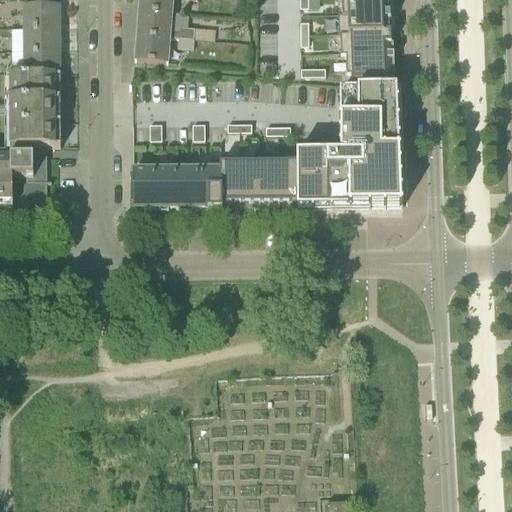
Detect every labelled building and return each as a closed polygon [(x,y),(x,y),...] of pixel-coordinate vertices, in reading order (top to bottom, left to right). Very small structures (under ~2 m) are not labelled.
[(139,0),(138,17),(172,20),(174,0),(139,0)] [(308,0),(300,0),(300,12),(301,12),(308,12),(308,0)] [(341,0),(342,18),(388,17),(388,16),(387,6),(390,6),(389,0),(341,0)] [(23,33),(59,33),(59,9),(23,9),(23,33)] [(342,18),(337,19),(338,38),(340,38),(389,36),(389,35),(388,25),(390,25),(390,16),(388,16),(388,17),(342,18)] [(136,42),(170,45),(172,20),(138,17),(136,42)] [(301,27),(300,27),(300,39),(308,39),(308,27),(301,27)] [(179,42),(194,43),(195,34),(179,32),(179,42)] [(23,53),(59,53),(59,33),(23,33),(23,53)] [(389,36),(340,38),(341,57),(345,57),(391,55),(391,52),(391,48),(391,45),(390,38),(390,35),(389,35),(389,36)] [(308,39),(300,39),(301,51),(309,51),(308,39)] [(135,65),(169,67),(170,45),(136,42),(135,65)] [(178,52),(193,53),(194,43),(179,42),(178,52)] [(23,78),(60,77),(59,53),(23,53),(23,78)] [(391,55),(345,57),(346,77),(349,77),(392,75),(391,64),(393,64),(393,57),(391,57),(391,55)] [(313,73),(301,73),(301,81),(313,81),(313,73)] [(325,73),(313,73),(313,81),(325,81),(325,73)] [(392,75),(349,77),(350,93),(393,92),(392,83),(394,83),(394,76),(392,77),(392,75)] [(60,126),(60,102),(60,77),(23,78),(9,78),(9,102),(9,127),(9,152),(11,152),(11,162),(0,162),(0,212),(13,213),(12,207),(47,207),(47,152),(61,152),(61,151),(60,126)] [(340,155),(298,155),(298,169),(298,213),(398,213),(393,92),(350,93),(340,94),(340,155)] [(204,128),(192,129),(193,137),(205,137),(204,128)] [(239,128),(227,128),(227,136),(239,136),(239,128)] [(251,128),(239,128),(239,136),(251,136),(251,128)] [(161,129),(149,129),(149,137),(161,137),(161,129)] [(266,130),(266,137),(278,138),(278,131),(266,130)] [(278,131),(278,138),(290,140),(290,132),(278,131)] [(161,137),(149,137),(149,145),(161,145),(161,137)] [(205,137),(193,137),(193,145),(205,145),(205,137)] [(177,169),(156,170),(156,214),(177,214),(177,169)] [(199,169),(177,169),(177,214),(199,214),(199,169)] [(219,169),(199,169),(199,214),(219,214),(219,169)] [(240,169),(219,169),(219,214),(240,214),(240,169)] [(259,169),(240,169),(240,214),(259,214),(259,169)] [(278,169),(259,169),(259,214),(278,214),(278,169)] [(298,169),(278,169),(278,214),(298,213),(298,169)] [(156,170),(133,170),(133,215),(156,214),(156,170)]
